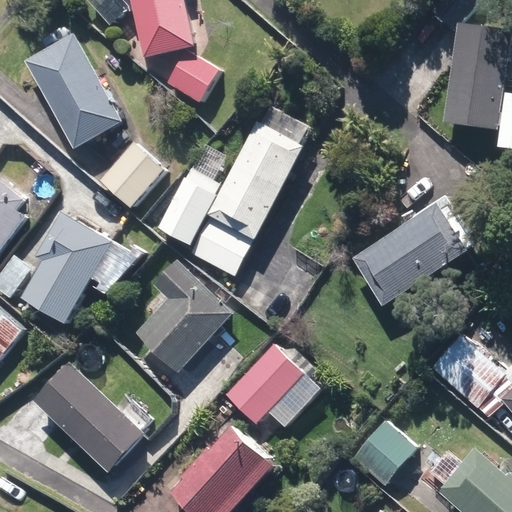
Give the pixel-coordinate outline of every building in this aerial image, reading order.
[(180,0),(145,0),(148,2),(161,55),(191,48),(180,0)] [(447,121),(501,130),(511,58),(511,29),(465,22),(484,0),(434,0),(429,6),(457,31),(461,27),(447,121)] [(30,59),(78,147),(126,120),(78,33),(30,59)] [(170,85),(202,103),(220,72),(187,54),(170,85)] [(217,220),(197,258),(236,278),(305,147),(303,146),(312,129),(274,108),(264,126),(261,124),(212,217),(217,220)] [(105,180),(135,207),(169,168),(139,141),(105,180)] [(187,180),(161,230),(192,246),(223,187),(195,172),(190,181),(187,180)] [(0,184),(0,246),(22,219),(13,212),(21,201),(0,184)] [(357,256),(388,304),(473,249),(442,201),(357,256)] [(24,300),(68,325),(114,245),(64,216),(38,259),(45,263),(24,300)] [(0,278),(0,285),(16,296),(36,267),(18,254),(0,278)] [(178,269),(186,275),(194,266),(185,260),(178,269)] [(149,289),(160,302),(172,292),(161,279),(149,289)] [(127,313),(140,328),(149,319),(135,305),(127,313)] [(486,317),(494,326),(508,314),(500,305),(486,317)] [(0,360),(26,329),(0,306),(0,360)] [(437,368),(487,411),(491,417),(509,402),(511,405),(511,365),(506,370),(466,335),(437,368)] [(230,394),(262,423),(308,371),(277,343),(230,394)] [(64,386),(81,441),(157,418),(135,345),(104,354),(109,373),(64,386)] [(21,387),(28,397),(41,386),(33,377),(21,387)] [(19,442),(54,462),(74,427),(40,407),(19,442)] [(356,457),(388,484),(421,446),(389,418),(356,457)] [(176,490),(199,511),(232,511),(278,465),(237,426),(214,449),(211,446),(185,474),(188,477),(176,490)] [(511,511),(511,474),(479,446),(441,490),(466,511),(511,511)]
